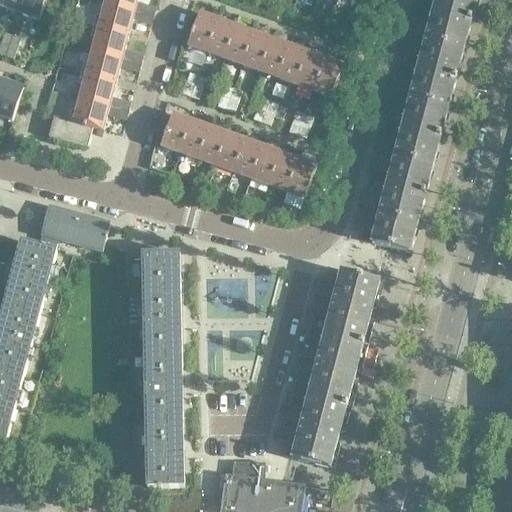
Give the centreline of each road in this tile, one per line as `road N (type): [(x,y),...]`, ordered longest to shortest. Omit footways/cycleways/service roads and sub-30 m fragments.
road 1 (unclassified): [(400,511),(511,100)]
road 2 (residential): [(303,241),(330,227),(392,0)]
road 3 (residential): [(214,427),(259,427),(303,241)]
road 4 (residential): [(123,194),(174,0)]
road 5 (residential): [(303,241),(123,194)]
road 6 (residential): [(123,194),(0,165)]
